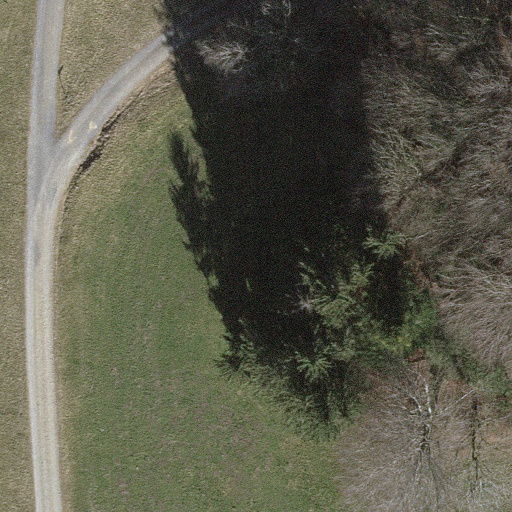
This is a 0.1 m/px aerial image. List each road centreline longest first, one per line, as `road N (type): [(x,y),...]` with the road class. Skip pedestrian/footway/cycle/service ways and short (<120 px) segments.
road 1 (track): [(259,0),(202,24),(131,80),(76,147),(36,240)]
road 2 (track): [(36,240),(53,511)]
road 3 (track): [(54,0),(36,240)]
